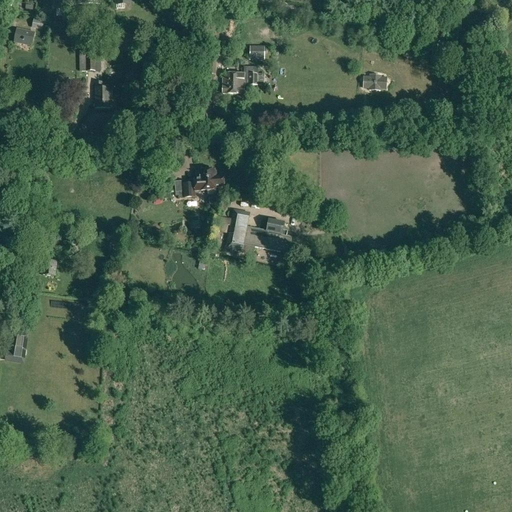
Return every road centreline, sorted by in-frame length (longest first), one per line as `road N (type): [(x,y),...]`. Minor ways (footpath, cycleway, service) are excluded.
road 1 (unclassified): [(0,153),(511,121)]
road 2 (track): [(511,108),(431,42),(275,0)]
